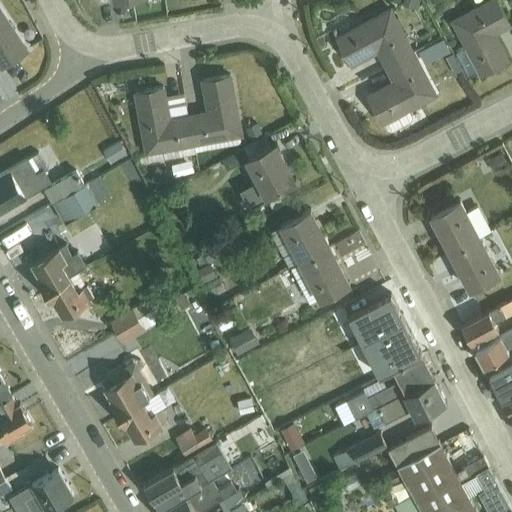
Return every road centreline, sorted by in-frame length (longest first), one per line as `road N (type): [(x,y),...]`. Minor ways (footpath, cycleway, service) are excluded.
road 1 (residential): [(511,452),(368,177)]
road 2 (residential): [(137,511),(0,280)]
road 3 (residential): [(282,15),(87,58)]
road 4 (residential): [(368,177),(282,15)]
road 5 (residential): [(511,104),(368,177)]
